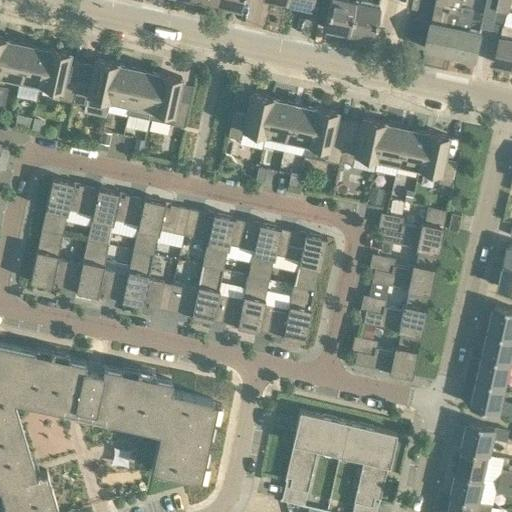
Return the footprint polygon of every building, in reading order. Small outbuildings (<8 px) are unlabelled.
[(216,0),(216,5),(240,10),(242,0),(216,0)] [(285,0),(285,3),(311,9),(312,0),(285,0)] [(347,32),(354,1),(347,0),(328,0),(323,27),(347,32)] [(451,55),(461,8),(462,0),(436,0),(425,50),(451,55)] [(492,32),(498,0),(486,0),(480,29),(492,32)] [(511,68),(511,14),(508,14),(511,0),(498,0),(492,32),(501,34),(495,65),(511,68)] [(354,1),(347,32),(372,38),(379,7),(354,1)] [(461,8),(451,55),(476,61),(482,32),(470,29),(474,11),(461,8)] [(0,76),(18,81),(26,45),(5,41),(6,39),(5,39),(0,62),(0,76)] [(39,86),(47,48),(46,50),(26,45),(18,81),(38,85),(38,86),(39,86)] [(47,48),(39,86),(61,91),(59,100),(72,103),(77,78),(80,63),(68,61),(70,53),(47,48)] [(108,101),(117,64),(94,59),(90,81),(77,78),(72,103),(85,106),(87,97),(108,101)] [(130,105),(137,70),(117,65),(117,64),(108,101),(109,102),(109,101),(130,105)] [(149,118),(151,111),(159,73),(158,73),(158,74),(137,70),(130,105),(128,113),(149,118)] [(159,73),(151,111),(172,115),(170,124),(183,127),(189,103),(176,100),(181,78),(159,73)] [(264,136),(272,98),(250,93),(245,115),(232,112),(227,137),(240,140),(242,131),(264,136)] [(285,140),(293,104),(273,99),(273,98),(272,98),(264,136),(265,136),(265,135),(285,140)] [(306,145),(314,107),(313,108),(293,104),(285,140),(306,144),(305,145),(306,145)] [(339,162),(344,137),(348,121),(335,118),(337,112),(314,107),(306,145),(328,150),(326,159),(339,162)] [(30,127),(32,118),(16,114),(14,124),(30,127)] [(354,155),(376,160),(384,122),(362,118),(357,140),(344,137),(339,162),(352,164),(354,155)] [(397,164),(405,129),(384,124),(385,123),(384,122),(376,160),(397,164)] [(418,170),(426,132),(425,132),(425,133),(405,129),(397,164),(417,169),(418,170)] [(110,133),(102,131),(99,142),(108,144),(110,133)] [(426,132),(418,170),(440,174),(437,183),(451,186),(456,162),(443,159),(448,137),(426,132)] [(141,153),(144,140),(136,138),(133,151),(141,153)] [(265,167),(258,165),(255,177),(263,179),(265,167)] [(460,171),(457,187),(464,189),(468,172),(460,171)] [(297,187),(300,174),(290,172),(288,185),(297,187)] [(91,215),(97,190),(85,188),(86,186),(78,185),(78,187),(73,186),(73,183),(52,178),(45,209),(41,229),(62,234),(68,209),(91,215)] [(384,189),(371,186),(368,201),(381,204),(384,189)] [(137,225),(143,200),(131,197),(131,196),(124,195),(123,197),(118,196),(119,193),(97,188),(97,190),(91,215),(91,219),(87,240),(108,244),(113,219),(137,225)] [(405,190),(403,200),(410,201),(412,191),(405,190)] [(183,235),(189,210),(177,207),(177,206),(170,205),(169,207),(164,206),(165,202),(143,198),(143,200),(137,225),(136,229),(137,229),(132,250),(154,254),(156,242),(181,247),(183,235)] [(417,249),(436,253),(437,253),(443,226),(442,226),(445,210),(427,206),(423,222),(420,222),(419,228),(400,224),(399,231),(383,228),(380,240),(414,248),(417,249)] [(228,250),(229,245),(234,220),(235,218),(213,213),(212,217),(207,216),(208,213),(200,211),(200,212),(189,210),(183,235),(207,240),(202,265),(223,270),(227,250),(228,250)] [(274,259),(275,255),(280,230),(281,228),(259,223),(258,227),(253,226),(253,223),(246,221),(246,222),(234,220),(229,245),(253,250),(247,275),(269,280),(273,259),(274,259)] [(57,259),(62,234),(41,229),(36,250),(29,281),(51,286),(51,282),(57,283),(56,286),(63,288),(64,287),(75,289),(81,264),(57,259)] [(293,285),(314,290),(318,269),(319,269),(326,238),(305,233),(304,237),(299,236),(299,233),(292,231),(292,232),(280,230),(275,255),(298,260),(293,285)] [(102,269),(108,244),(87,240),(82,260),(81,264),(75,289),(75,291),(96,296),(97,292),(102,294),(102,296),(109,298),(109,297),(121,299),(126,274),(102,269)] [(392,243),(381,241),(379,251),(390,253),(392,243)] [(433,267),(436,253),(417,249),(414,263),(411,263),(410,269),(391,265),(390,272),(374,269),(371,281),(406,289),(405,290),(409,290),(427,294),(428,294),(434,267),(433,267)] [(148,279),(154,254),(132,250),(128,270),(127,270),(126,274),(121,299),(120,301),(142,306),(143,302),(148,303),(147,306),(155,308),(155,306),(166,309),(172,284),(148,279)] [(218,289),(223,270),(202,265),(196,289),(172,284),(166,309),(178,311),(178,313),(185,314),(186,312),(191,313),(190,316),(212,321),(212,319),(218,294),(219,290),(218,289)] [(511,268),(504,267),(499,289),(511,291),(511,268)] [(264,299),(269,280),(247,275),(242,299),(218,294),(212,319),(224,321),(223,323),(231,324),(231,321),(236,323),(236,326),(257,331),(258,329),(264,304),(265,300),(264,299)] [(309,309),(314,290),(293,285),(288,310),(264,304),(258,329),(269,331),(269,333),(276,334),(277,331),(282,332),(281,336),(303,341),(310,309),(309,309)] [(424,308),(427,294),(409,290),(405,304),(402,304),(401,310),(383,306),(381,313),(365,310),(362,322),(397,330),(396,331),(399,331),(418,335),(419,335),(425,309),(424,308)] [(489,332),(511,337),(511,310),(495,306),(489,332)] [(371,337),(374,325),(363,322),(361,334),(371,337)] [(415,349),(418,335),(399,331),(396,345),(393,345),(392,351),(374,347),(372,354),(356,351),(353,363),(388,370),(388,372),(410,377),(410,376),(416,350),(415,349)] [(380,332),(373,331),(372,338),(379,339),(380,332)] [(511,363),(511,357),(511,337),(489,332),(484,357),(511,363)] [(0,491),(4,503),(8,502),(11,511),(35,511),(56,506),(46,471),(29,475),(7,399),(8,393),(182,431),(180,439),(158,434),(150,470),(195,479),(198,462),(203,463),(213,418),(208,417),(212,400),(169,391),(172,381),(153,377),(152,382),(137,379),(139,370),(136,370),(134,378),(120,375),(121,370),(102,366),(101,373),(83,369),(85,362),(66,358),(65,363),(50,360),(52,351),(50,351),(48,359),(33,356),(34,351),(0,343),(0,491)] [(505,387),(511,363),(484,357),(478,381),(505,387)] [(511,404),(502,402),(505,387),(478,381),(472,407),(511,416),(511,404)] [(393,443),(395,432),(299,410),(296,421),(297,422),(284,480),(285,481),(286,477),(290,478),(285,500),(280,499),(279,500),(303,506),(317,448),(363,458),(350,511),(369,511),(373,497),(378,498),(377,502),(378,502),(392,443),(393,443)] [(463,448),(489,454),(493,439),(507,443),(509,431),(469,422),(463,448)] [(483,478),(489,454),(463,448),(457,472),(483,478)] [(499,481),(511,484),(511,471),(501,470),(499,481)] [(478,502),(483,478),(457,472),(452,497),(478,503),(478,502)] [(511,495),(511,493),(511,484),(499,481),(497,492),(511,495)] [(491,511),(493,505),(478,502),(478,503),(452,497),(448,511),(491,511)]
